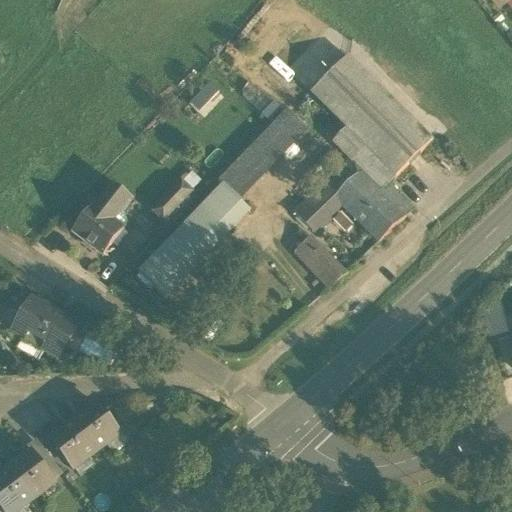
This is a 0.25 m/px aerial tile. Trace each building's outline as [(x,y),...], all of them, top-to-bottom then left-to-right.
[(489,0),(498,12),(508,5),(506,3),(505,4),(502,0),(489,0)] [(364,176),(381,193),(387,187),(433,142),(348,57),(311,94),(347,129),(332,144),(364,176)] [(223,188),(236,200),(237,200),(303,130),(286,113),(219,184),(223,188)] [(294,214),(312,233),(320,226),(323,229),(329,223),(327,220),(341,208),(336,203),(336,202),(363,176),(348,162),(294,214)] [(341,208),(378,245),(412,212),(387,187),(381,193),(364,176),(363,176),(336,202),(336,203),(341,208)] [(152,213),(162,223),(191,193),(181,183),(152,213)] [(113,187),(95,210),(109,222),(124,204),(128,207),(132,201),(130,200),(128,203),(113,191),(115,188),(113,187)] [(130,200),(115,188),(113,191),(128,203),(130,200)] [(207,205),(232,229),(249,212),(237,200),(236,200),(223,188),(207,205)] [(109,222),(113,225),(128,207),(124,204),(109,222)] [(140,275),(165,299),(232,229),(207,205),(140,275)] [(113,225),(109,222),(95,210),(94,209),(73,235),(101,257),(122,232),(113,225)] [(294,254),(329,291),(345,276),(310,238),(294,254)] [(497,340),(497,342),(509,339),(500,306),(499,301),(483,313),(491,342),(497,340)] [(14,335),(58,360),(77,329),(32,303),(23,318),(13,334),(14,335)] [(0,325),(0,332),(12,340),(14,335),(13,334),(23,318),(9,310),(0,325)] [(108,409),(123,428),(134,419),(119,400),(108,409)] [(96,407),(74,424),(97,454),(106,446),(104,443),(117,433),(96,407)] [(87,461),(97,454),(74,424),(52,441),(73,467),(85,458),(87,461)] [(126,446),(117,433),(104,443),(106,446),(113,456),(126,446)] [(58,469),(38,443),(29,450),(33,454),(50,475),(58,469)] [(33,454),(9,472),(32,502),(43,493),(40,490),(53,480),(50,475),(33,454)] [(93,468),(87,461),(85,458),(73,467),(81,478),(93,468)] [(21,510),(32,502),(9,472),(0,479),(0,508),(2,511),(11,511),(18,507),(21,510)]
